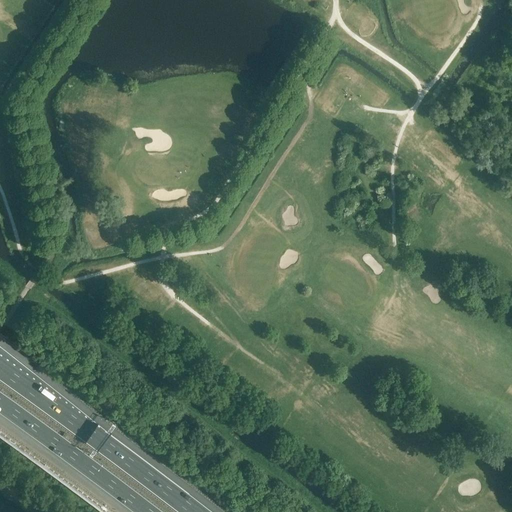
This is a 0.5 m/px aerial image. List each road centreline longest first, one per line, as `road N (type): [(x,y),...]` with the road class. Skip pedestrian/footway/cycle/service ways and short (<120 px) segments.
road 1 (track): [(17,307),(210,434),(306,511)]
road 2 (motorway): [(197,511),(0,368)]
road 3 (motorway): [(0,405),(146,511)]
